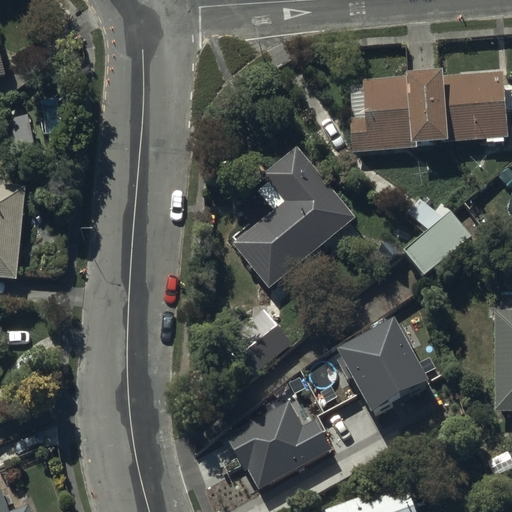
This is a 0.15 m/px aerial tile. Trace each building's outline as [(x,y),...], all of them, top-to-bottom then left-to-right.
[(364,89),(351,90),(352,121),(350,121),(352,157),(409,153),(409,152),(447,149),(447,146),(507,142),(503,77),(443,81),(443,78),(363,84),(364,89)] [(270,293),(355,222),(296,151),(264,178),(269,184),(256,194),(273,215),(233,249),(270,293)] [(5,183),(0,182),(0,282),(18,285),(27,192),(5,190),(5,183)] [(455,218),(407,256),(429,283),(477,246),(455,218)] [(308,367),(416,302),(398,272),(290,337),(308,367)] [(292,348),(262,314),(237,336),(251,352),(237,364),(254,383),(292,348)] [(511,315),(495,316),(496,415),(511,415),(511,315)] [(286,492),(381,438),(348,381),(319,398),(323,406),(258,443),(286,492)] [(454,415),(442,395),(407,416),(419,436),(454,415)] [(414,511),(405,485),(334,511),(414,511)] [(0,511),(30,511),(26,511),(9,511),(0,486),(0,511)]
